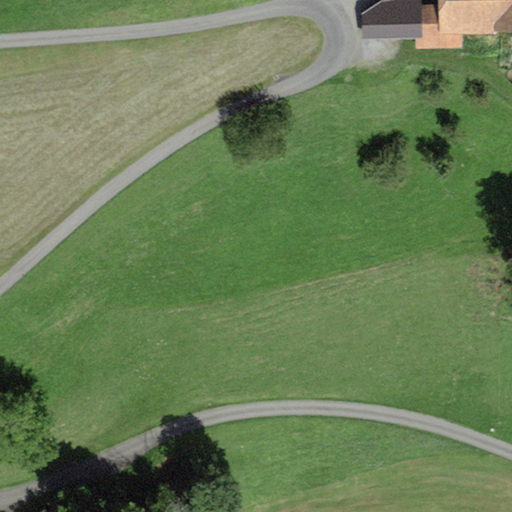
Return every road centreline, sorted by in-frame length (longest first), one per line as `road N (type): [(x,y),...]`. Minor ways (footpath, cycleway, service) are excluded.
road 1 (residential): [(511,453),(364,410),(237,411),(202,416),(0,497)]
road 2 (residential): [(0,286),(180,138),(338,54),(346,14),(327,0)]
road 3 (residential): [(315,0),(155,29),(0,41)]
